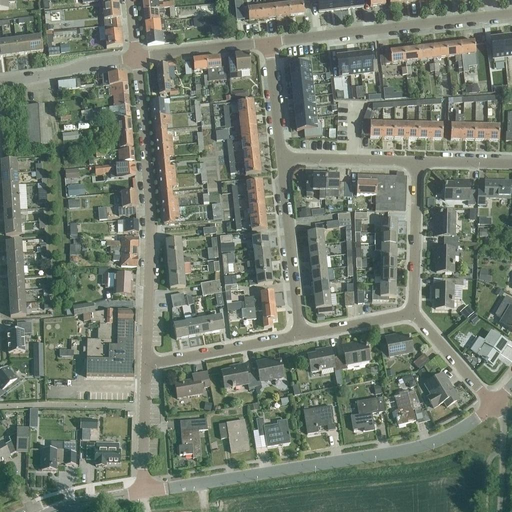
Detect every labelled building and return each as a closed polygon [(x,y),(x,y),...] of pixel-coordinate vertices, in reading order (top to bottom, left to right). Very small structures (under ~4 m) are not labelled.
[(14,3),(13,0),(0,0),(0,10),(8,10),(7,4),(14,3)] [(242,0),(234,1),(236,22),(244,21),(242,0)] [(287,0),(288,5),(289,17),(304,15),(301,0),(287,0)] [(328,0),(310,0),(312,6),(318,5),(318,14),(330,12),(328,0)] [(339,0),(328,0),(330,12),(341,11),(339,0)] [(339,0),(341,11),(351,10),(350,0),(339,0)] [(361,0),(350,0),(351,10),(362,8),(361,0)] [(142,2),(143,11),(164,9),(174,8),(173,3),(163,4),(163,6),(158,7),(158,1),(142,2)] [(102,7),(104,28),(121,26),(118,5),(103,7),(102,7)] [(288,5),(274,7),(276,18),(289,17),(288,5)] [(274,7),(260,8),(261,20),(276,18),(274,7)] [(253,9),(247,10),(248,20),(248,22),(261,20),(260,8),(253,9)] [(143,11),(144,23),(160,22),(159,13),(164,13),(164,9),(143,11)] [(26,19),(18,20),(19,30),(27,29),(26,24),(26,19)] [(206,19),(193,21),(193,29),(206,28),(206,19)] [(144,23),(146,35),(165,33),(164,22),(160,22),(144,23)] [(121,26),(104,28),(99,29),(101,41),(105,41),(106,49),(123,47),(121,26)] [(218,28),(211,29),(211,36),(211,37),(218,36),(219,36),(218,28)] [(70,31),(68,31),(61,31),(46,33),(46,37),(48,57),(60,55),(59,48),(52,49),(52,44),(53,44),(53,37),(70,35),(70,31)] [(165,33),(146,35),(147,46),(164,45),(163,36),(166,36),(165,33)] [(40,37),(28,39),(30,54),(42,53),(40,37)] [(511,37),(501,39),(504,59),(511,57),(511,37)] [(28,39),(16,41),(18,56),(30,54),(28,39)] [(501,39),(490,40),(493,65),(504,64),(504,59),(501,39)] [(16,41),(3,42),(5,58),(18,56),(16,41)] [(474,42),(459,44),(463,69),(462,69),(463,74),(468,73),(467,68),(476,67),(474,42)] [(459,44),(446,45),(447,58),(455,57),(455,63),(457,63),(458,70),(462,69),(463,69),(459,44)] [(68,45),(60,46),(60,54),(69,53),(68,45)] [(433,60),(447,58),(446,45),(432,47),(433,60)] [(419,62),(433,60),(432,47),(418,49),(419,62)] [(405,63),(419,62),(418,49),(404,50),(405,63)] [(391,65),(405,63),(404,50),(389,52),(390,56),(384,57),(385,66),(391,65)] [(227,57),(230,80),(241,79),(240,73),(250,72),(248,54),(234,56),(227,57)] [(370,55),(359,56),(361,76),(378,74),(376,62),(371,63),(370,55)] [(359,56),(348,57),(350,77),(361,76),(359,56)] [(207,71),(207,76),(208,83),(226,81),(224,68),(220,69),(219,57),(206,59),(207,71)] [(348,57),(336,58),(339,78),(350,77),(348,57)] [(193,72),(207,71),(206,59),(192,60),(193,72)] [(298,66),(290,67),(291,78),(311,76),(309,59),(297,60),(298,66)] [(167,65),(156,66),(158,81),(169,80),(168,68),(173,68),(174,68),(175,68),(174,63),(174,62),(167,63),(167,65)] [(126,74),(102,76),(103,87),(106,87),(112,86),(127,85),(126,74)] [(311,76),(291,78),(292,89),(312,87),(311,76)] [(169,80),(158,81),(159,95),(170,94),(170,96),(178,96),(177,91),(171,91),(169,80)] [(71,82),(57,83),(57,85),(58,91),(72,90),(71,82)] [(113,91),(113,97),(128,96),(127,85),(106,87),(106,89),(108,89),(109,92),(113,91)] [(358,96),(366,95),(365,85),(358,85),(358,96)] [(312,87),(292,89),(293,100),(313,97),(312,87)] [(336,89),(338,98),(346,97),(344,88),(336,89)] [(393,100),(392,89),(383,89),(384,101),(393,100)] [(113,97),(115,108),(129,107),(128,96),(113,97)] [(313,97),(293,100),(294,110),(314,108),(313,97)] [(152,102),(154,117),(169,116),(168,106),(163,106),(163,101),(152,102)] [(237,103),(239,116),(254,114),(253,102),(237,103)] [(25,107),(28,148),(53,146),(52,130),(46,131),(44,106),(25,107)] [(129,107),(115,108),(110,109),(110,114),(116,113),(116,119),(130,118),(129,107)] [(314,108),(294,110),(295,121),(315,119),(314,108)] [(85,112),(85,111),(77,112),(78,118),(78,121),(81,121),(81,119),(82,118),(82,117),(84,117),(85,121),(102,119),(101,112),(105,111),(105,109),(88,110),(88,111),(85,112)] [(239,116),(240,128),(255,126),(254,114),(239,116)] [(154,117),(155,133),(166,132),(165,127),(170,126),(169,116),(154,117)] [(451,141),(463,141),(463,126),(463,116),(455,116),(455,126),(451,126),(451,141)] [(364,124),(361,124),(361,136),(369,136),(369,139),(381,139),(382,124),(370,123),(370,118),(364,118),(364,124)] [(315,119),(295,121),(297,132),(303,131),(304,139),(322,138),(321,125),(316,125),(315,119)] [(113,136),(119,135),(132,134),(130,120),(112,122),(113,136)] [(381,139),(394,139),(394,124),(382,124),(381,139)] [(394,139),(406,139),(406,124),(394,124),(394,139)] [(406,139),(418,140),(419,125),(406,124),(406,139)] [(418,140),(430,140),(431,125),(419,125),(418,140)] [(431,125),(430,140),(442,140),(443,125),(431,125)] [(240,128),(241,140),(256,139),(255,126),(240,128)] [(463,141),(475,142),(475,126),(463,126),(463,141)] [(475,142),(487,142),(487,127),(475,126),(475,142)] [(487,127),(487,142),(499,142),(500,127),(487,127)] [(331,128),(330,137),(338,138),(338,128),(331,128)] [(155,133),(157,148),(172,147),(171,137),(166,137),(166,132),(155,133)] [(78,133),(62,134),(63,141),(79,140),(78,133)] [(132,134),(119,135),(120,149),(133,148),(132,134)] [(241,140),(243,153),(258,151),(256,139),(241,140)] [(157,148),(158,163),(168,162),(168,157),(173,157),(172,147),(157,148)] [(118,151),(119,163),(134,162),(133,150),(118,151)] [(243,153),(244,165),(259,163),(258,151),(243,153)] [(1,162),(2,174),(17,174),(17,161),(1,162)] [(158,163),(159,178),(175,177),(174,167),(169,168),(168,162),(158,163)] [(259,163),(244,165),(245,176),(260,174),(259,163)] [(134,165),(103,167),(103,174),(110,173),(111,179),(122,178),(128,178),(136,177),(134,165)] [(2,174),(2,187),(18,186),(17,174),(2,174)] [(370,205),(375,205),(374,213),(405,214),(406,178),(403,178),(403,174),(396,174),(396,178),(357,176),(357,181),(356,196),(364,197),(364,200),(371,200),(370,205)] [(324,198),(325,176),(311,176),(311,181),(305,181),(304,194),(305,194),(305,198),(311,198),(311,192),(318,192),(318,201),(324,201),(324,197),(324,198)] [(325,176),(325,192),(337,192),(337,199),(343,199),(352,199),(352,194),(350,194),(351,184),(344,184),(337,183),(338,176),(325,176)] [(159,178),(161,194),(171,193),(171,188),(176,187),(175,177),(159,178)] [(246,184),(247,196),(262,195),(261,182),(246,184)] [(469,206),(476,206),(476,191),(469,191),(470,182),(462,182),(462,185),(446,184),(446,201),(469,202),(469,206)] [(510,199),(510,183),(485,182),(484,192),(478,192),(478,206),(485,206),(485,199),(510,199)] [(81,183),(70,183),(70,195),(81,195),(81,183)] [(2,187),(3,199),(19,198),(18,186),(2,187)] [(46,191),(38,191),(39,205),(46,205),(46,191)] [(122,209),(118,209),(119,217),(136,216),(135,208),(138,208),(137,193),(121,194),(122,209)] [(161,194),(162,209),(178,208),(177,198),(172,198),(171,193),(161,194)] [(247,196),(249,208),(264,207),(262,195),(247,196)] [(3,199),(4,212),(19,211),(19,198),(3,199)] [(79,201),(68,202),(68,210),(80,209),(79,201)] [(249,208),(250,221),(265,219),(264,207),(249,208)] [(301,207),(301,217),(312,216),(312,207),(301,207)] [(178,208),(162,209),(164,225),(174,224),(174,219),(179,218),(178,208)] [(107,209),(98,210),(99,222),(108,221),(107,209)] [(19,211),(4,212),(5,224),(20,223),(26,223),(26,217),(20,218),(19,211)] [(445,237),(444,244),(459,244),(459,238),(455,237),(455,215),(438,214),(438,230),(435,230),(435,237),(445,237)] [(265,219),(250,221),(251,232),(266,230),(265,219)] [(345,228),(346,243),(351,242),(350,227),(350,221),(338,222),(338,228),(345,228)] [(381,234),(396,234),(396,222),(381,221),(381,234)] [(138,222),(124,222),(118,222),(118,234),(138,234),(138,222)] [(20,223),(5,224),(6,237),(21,236),(20,223)] [(307,234),(308,246),(323,245),(322,232),(307,234)] [(354,234),(355,246),(360,246),(360,236),(366,236),(366,234),(360,234),(360,233),(354,234)] [(375,247),(396,247),(396,234),(381,234),(375,234),(375,247)] [(70,239),(70,247),(80,247),(81,239),(77,239),(77,236),(73,236),(73,239),(70,239)] [(252,238),(253,251),(268,249),(267,237),(252,238)] [(106,248),(111,248),(137,249),(137,239),(122,238),(122,244),(107,244),(106,248)] [(40,254),(41,254),(46,253),(46,240),(27,241),(27,245),(39,245),(39,247),(40,247),(40,248),(37,248),(37,254),(40,254)] [(181,240),(165,241),(166,253),(182,252),(181,240)] [(6,243),(6,256),(22,255),(21,242),(6,243)] [(459,244),(444,244),(444,250),(434,249),(434,258),(437,258),(436,273),(454,273),(454,251),(458,251),(459,244)] [(234,245),(220,246),(221,252),(221,255),(235,254),(234,245)] [(308,246),(310,259),(325,258),(323,245),(308,246)] [(69,257),(70,257),(70,256),(76,256),(80,257),(80,247),(70,247),(69,257)] [(396,247),(375,247),(375,252),(381,252),(381,260),(396,260),(396,247)] [(115,253),(115,257),(137,258),(137,249),(111,248),(111,253),(115,253)] [(212,249),(207,249),(208,260),(218,259),(217,249),(212,249)] [(253,251),(254,262),(269,261),(268,249),(253,251)] [(166,253),(168,266),(183,264),(191,264),(190,258),(182,259),(182,252),(166,253)] [(6,256),(7,268),(23,267),(22,255),(6,256)] [(137,258),(115,257),(113,257),(113,262),(121,262),(121,268),(136,268),(137,258)] [(310,259),(311,272),(326,270),(325,258),(310,259)] [(381,260),(380,272),(396,272),(396,260),(381,260)] [(255,268),(255,274),(270,273),(269,261),(254,262),(246,263),(246,269),(255,268)] [(219,273),(218,263),(207,264),(208,274),(219,273)] [(168,266),(169,277),(184,276),(190,275),(189,264),(183,265),(183,264),(168,266)] [(7,268),(8,281),(23,280),(23,267),(7,268)] [(311,272),(312,284),(327,283),(326,270),(311,272)] [(380,278),(380,285),(395,285),(396,272),(380,272),(374,272),(374,278),(380,278)] [(270,273),(255,274),(256,281),(248,282),(248,287),(272,285),(270,273)] [(113,296),(132,297),(133,276),(114,275),(107,275),(107,286),(105,286),(105,289),(113,289),(113,296)] [(184,276),(169,277),(170,289),(185,288),(184,276)] [(225,286),(232,286),(231,277),(223,278),(224,286),(225,286)] [(8,281),(9,293),(24,292),(23,280),(8,281)] [(433,286),(433,294),(436,294),(436,309),(453,309),(453,299),(462,300),(463,281),(444,280),(443,286),(433,286)] [(219,281),(213,282),(214,289),(215,295),(221,294),(219,281)] [(200,285),(201,291),(214,289),(213,282),(200,285)] [(312,284),(314,297),(329,295),(327,283),(312,284)] [(395,285),(380,285),(380,292),(372,292),(371,301),(388,302),(388,298),(395,298),(395,285)] [(225,286),(225,294),(230,293),(237,292),(237,286),(232,286),(225,286)] [(215,295),(214,289),(201,291),(202,297),(207,296),(214,295),(215,295)] [(43,290),(44,303),(49,303),(49,295),(53,295),(53,290),(43,290)] [(9,293),(9,305),(25,304),(24,292),(9,293)] [(248,300),(244,300),(245,310),(274,307),(272,293),(260,294),(260,302),(254,303),(253,299),(248,300)] [(353,293),(347,293),(344,293),(344,307),(353,307),(353,293)] [(170,297),(172,308),(173,309),(185,307),(183,294),(170,297)] [(329,295),(314,297),(315,310),(317,310),(317,315),(333,313),(332,307),(330,308),(329,295)] [(500,323),(511,329),(511,300),(506,297),(496,315),(503,319),(500,323)] [(25,304),(9,305),(10,318),(26,317),(25,304)] [(240,304),(226,305),(227,312),(241,310),(240,304)] [(73,310),(67,311),(68,316),(73,315),(73,317),(83,315),(94,313),(93,305),(72,308),(73,310)] [(470,306),(464,311),(468,316),(474,312),(470,306)] [(274,307),(245,310),(241,310),(242,319),(246,319),(246,320),(255,319),(255,313),(261,313),(262,323),(261,323),(262,330),(271,329),(270,322),(275,321),(274,307)] [(86,378),(134,379),(135,334),(136,334),(136,328),(135,328),(135,312),(106,311),(106,312),(94,313),(83,315),(83,323),(90,322),(90,324),(99,323),(99,330),(97,330),(97,341),(86,341),(86,348),(82,348),(82,353),(86,353),(86,378)] [(192,322),(185,323),(188,338),(200,336),(197,321),(196,315),(191,316),(192,322)] [(221,316),(208,319),(211,334),(224,331),(221,316)] [(208,319),(197,321),(200,336),(211,334),(208,319)] [(188,338),(185,323),(173,326),(176,341),(188,338)] [(17,332),(7,333),(8,355),(24,354),(23,336),(31,335),(30,324),(16,325),(17,332)] [(471,351),(479,356),(494,366),(508,345),(491,334),(484,343),(479,340),(471,351)] [(385,338),(388,358),(412,353),(408,336),(393,339),(392,336),(385,338)] [(344,356),(338,357),(340,371),(347,370),(346,366),(368,361),(365,345),(350,348),(349,345),(342,347),(344,356)] [(340,371),(338,357),(331,359),(329,349),(322,350),(322,353),(307,356),(310,373),(333,368),(334,372),(340,371)] [(413,364),(417,368),(428,360),(424,355),(413,364)] [(43,375),(44,357),(36,356),(35,375),(43,375)] [(447,367),(438,356),(433,360),(440,372),(447,367)] [(257,373),(251,374),(254,388),(255,387),(260,386),(260,384),(260,383),(282,378),(279,362),(263,365),(263,362),(255,363),(257,373)] [(247,389),(254,388),(251,374),(245,375),(244,366),(235,367),(236,370),(221,373),(224,389),(246,385),(247,389)] [(0,398),(20,383),(12,372),(11,374),(7,368),(5,370),(4,369),(0,371),(0,398)] [(210,388),(209,384),(207,373),(192,376),(192,381),(174,384),(177,400),(202,395),(201,389),(210,388)] [(458,398),(449,384),(443,374),(427,384),(435,398),(430,402),(434,409),(445,403),(448,408),(456,403),(454,400),(458,398)] [(404,376),(397,379),(401,387),(407,384),(404,376)] [(398,394),(399,396),(395,397),(399,411),(394,412),(398,427),(415,422),(412,411),(420,409),(419,404),(417,404),(414,393),(408,395),(407,392),(398,394)] [(372,415),(385,413),(382,398),(358,402),(361,417),(352,419),(354,432),(365,430),(365,431),(375,430),(372,415)] [(205,403),(203,411),(211,412),(212,404),(205,403)] [(328,431),(335,430),(331,407),(303,411),(307,435),(319,433),(317,426),(327,425),(328,431)] [(31,427),(39,427),(40,409),(32,408),(31,427)] [(265,436),(267,447),(290,443),(286,421),(277,423),(278,425),(264,428),(263,419),(256,420),(259,437),(265,436)] [(198,432),(207,431),(205,420),(191,421),(191,427),(188,427),(188,432),(182,432),(183,446),(179,446),(180,457),(193,456),(193,458),(200,458),(198,432)] [(228,439),(230,454),(248,451),(243,421),(218,425),(221,440),(228,439)] [(0,462),(10,457),(9,456),(16,452),(26,453),(27,453),(28,430),(17,429),(17,434),(9,439),(11,443),(4,447),(2,443),(0,444),(0,462)] [(63,444),(63,451),(42,450),(41,472),(56,472),(56,464),(65,465),(65,466),(75,467),(75,444),(63,444)] [(119,465),(120,451),(118,451),(118,445),(104,445),(104,448),(96,448),(96,451),(94,451),(94,464),(96,465),(96,467),(98,468),(99,468),(103,468),(106,468),(106,465),(119,465)]
